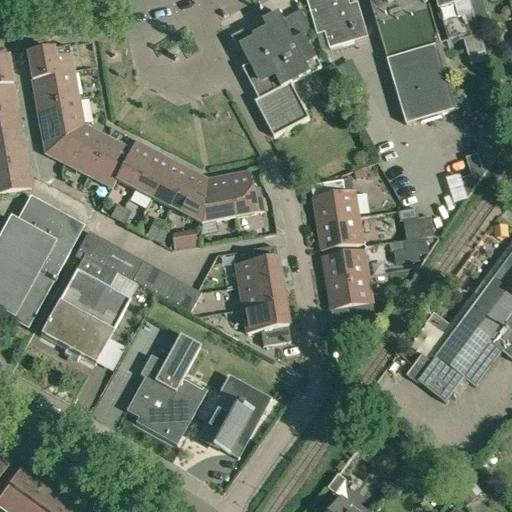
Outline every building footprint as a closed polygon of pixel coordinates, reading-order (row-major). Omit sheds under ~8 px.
[(369,39),(362,19),(358,4),(351,7),(348,0),(311,0),(307,1),(314,24),(317,37),(326,35),(331,51),(353,44),(369,39)] [(459,113),(427,0),(369,0),(381,36),(393,77),(409,127),(459,113)] [(436,0),(449,42),(450,42),(451,46),(465,42),(470,59),(485,55),(480,36),(470,2),(469,0),(436,0)] [(481,0),(475,0),(470,2),(480,36),(491,32),(481,0)] [(280,14),(264,23),(267,30),(253,37),(254,40),(240,47),(250,66),(243,70),(260,102),(256,104),(274,139),(282,136),(310,121),(293,87),(323,72),(305,37),(301,39),(302,43),(296,46),(280,14)] [(68,48),(27,55),(32,82),(73,74),(68,48)] [(0,60),(0,87),(12,85),(7,59),(0,60)] [(78,100),(73,74),(32,82),(36,104),(36,108),(78,100)] [(16,107),(12,85),(0,87),(0,114),(17,112),(16,107)] [(36,108),(44,155),(83,128),(78,100),(36,108)] [(17,112),(0,114),(0,141),(21,138),(17,112)] [(83,128),(44,155),(87,177),(106,139),(83,128)] [(478,157),(479,160),(483,176),(494,159),(486,132),(472,136),(478,157)] [(0,168),(25,164),(21,138),(0,141),(0,168)] [(111,190),(115,182),(114,182),(130,152),(106,139),(87,177),(111,190)] [(134,192),(154,154),(134,144),(131,152),(130,152),(114,182),(115,182),(134,192)] [(171,163),(154,154),(134,192),(151,201),(171,163)] [(479,160),(478,157),(472,159),(466,160),(472,178),(462,181),(469,200),(484,178),(483,176),(479,160)] [(189,173),(171,163),(151,201),(170,210),(189,173)] [(0,195),(30,190),(25,164),(0,168),(0,195)] [(208,182),(189,173),(170,210),(201,225),(208,182)] [(248,174),(227,178),(235,219),(263,213),(261,201),(252,203),(250,182),(248,174)] [(201,225),(235,219),(227,178),(208,182),(201,225)] [(358,220),(353,193),(341,195),(339,182),(311,187),(318,227),(358,220)] [(54,281),(83,229),(83,228),(30,199),(16,224),(9,220),(0,236),(0,316),(27,331),(52,285),(53,286),(55,282),(54,281)] [(117,223),(124,210),(116,206),(109,218),(117,223)] [(131,214),(124,210),(117,223),(124,226),(131,214)] [(404,213),(400,214),(401,224),(418,221),(416,211),(404,213)] [(318,227),(322,253),(362,246),(358,220),(318,227)] [(145,238),(153,242),(159,230),(152,226),(145,238)] [(167,234),(159,230),(153,242),(161,247),(167,234)] [(194,232),(171,236),(174,252),(197,248),(194,232)] [(87,235),(77,254),(83,258),(87,260),(98,241),(87,235)] [(108,246),(98,241),(87,260),(98,266),(108,246)] [(419,257),(417,242),(390,246),(391,253),(394,253),(396,266),(420,262),(419,257)] [(511,243),(425,354),(432,359),(414,382),(443,404),(449,396),(453,400),(467,383),(473,387),(499,353),(511,362),(511,361),(511,243)] [(108,246),(98,266),(109,272),(119,252),(108,246)] [(234,268),(238,289),(280,282),(274,248),(249,253),(251,265),(234,268)] [(119,252),(109,272),(115,276),(119,278),(130,258),(119,252)] [(323,260),(327,286),(368,279),(363,253),(323,260)] [(94,367),(108,342),(130,302),(107,290),(115,276),(109,272),(98,266),(87,260),(83,258),(39,338),(65,352),(63,356),(76,363),(78,359),(94,367)] [(141,264),(130,258),(119,278),(130,284),(141,264)] [(142,290),(152,270),(141,264),(130,284),(142,290)] [(164,276),(152,270),(142,290),(153,296),(164,276)] [(163,302),(174,282),(164,276),(153,296),(163,302)] [(368,279),(327,286),(334,325),(374,319),(368,279)] [(185,288),(174,282),(163,302),(174,308),(185,288)] [(242,313),(284,305),(280,282),(238,289),(242,313)] [(185,288),(174,308),(189,316),(199,296),(185,288)] [(284,305),(242,313),(246,334),(259,332),(262,349),(290,344),(284,305)] [(112,360),(124,341),(114,335),(102,354),(112,360)] [(140,377),(143,379),(125,413),(137,420),(134,425),(176,448),(194,414),(205,394),(182,382),(199,348),(179,337),(164,365),(151,358),(140,377)] [(418,355),(404,374),(413,382),(428,362),(418,355)] [(199,442),(218,452),(218,451),(220,449),(228,453),(238,436),(248,442),(269,403),(270,403),(271,401),(269,400),(269,401),(246,389),(246,390),(248,391),(240,405),(238,404),(236,407),(223,399),(222,401),(199,442)] [(2,461),(0,459),(0,479),(16,457),(9,452),(2,461)] [(31,455),(25,464),(0,499),(0,508),(5,511),(16,511),(42,476),(32,470),(39,460),(31,455)] [(16,511),(44,511),(68,481),(61,476),(54,485),(42,476),(16,511)] [(68,481),(44,511),(72,511),(79,503),(68,495),(74,486),(68,481)] [(459,494),(468,506),(483,494),(474,482),(459,494)] [(365,511),(353,503),(350,507),(340,500),(331,511),(365,511)] [(99,511),(103,507),(96,502),(89,511),(79,503),(72,511),(99,511)]
